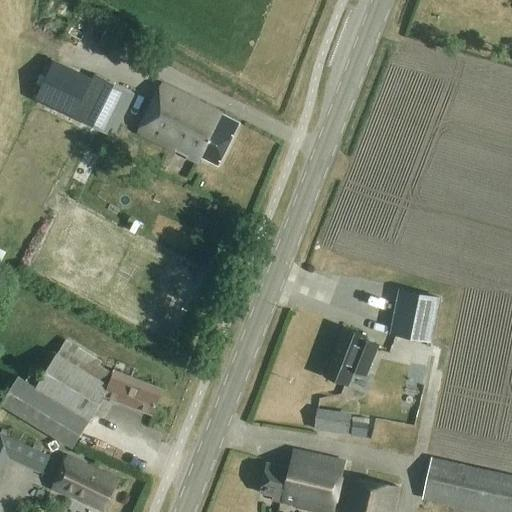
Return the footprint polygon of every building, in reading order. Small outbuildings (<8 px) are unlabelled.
[(94,74),(73,118),(112,137),(133,93),(94,74)] [(219,166),(240,124),(162,85),(139,132),(200,163),(202,158),(219,166)] [(401,292),(392,337),(432,345),(440,299),(401,292)] [(347,328),(333,365),(329,363),(326,373),(329,375),(328,377),(351,386),(357,371),(370,376),(381,345),(368,340),(370,337),(347,328)] [(32,370),(25,381),(20,378),(4,405),(75,449),(106,399),(154,417),(163,392),(113,372),(112,374),(100,366),(102,363),(67,341),(44,377),(32,370)] [(406,343),(401,353),(424,362),(417,378),(432,384),(443,358),(406,343)] [(318,412),(316,430),(348,434),(350,416),(318,412)] [(43,475),(52,458),(1,434),(0,435),(0,475),(1,476),(10,459),(43,475)] [(328,511),(333,511),(345,461),(293,450),(289,469),(268,464),(261,493),(274,496),(273,500),(328,511)] [(104,511),(119,481),(68,456),(53,488),(71,497),(73,494),(83,499),(82,501),(104,511)] [(478,511),(511,511),(511,475),(432,458),(422,500),(478,511)] [(395,511),(400,488),(366,481),(366,482),(350,478),(342,511),(395,511)]
